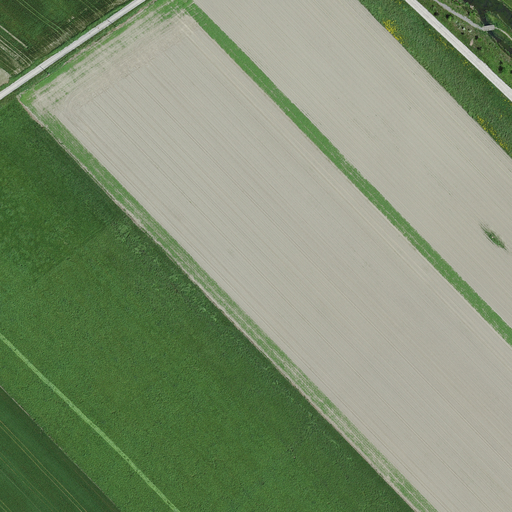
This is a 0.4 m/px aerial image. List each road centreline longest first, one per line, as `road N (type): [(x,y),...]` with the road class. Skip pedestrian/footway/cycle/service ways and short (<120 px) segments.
road 1 (unclassified): [(142,0),(0,97)]
road 2 (unclassified): [(416,0),(511,89)]
